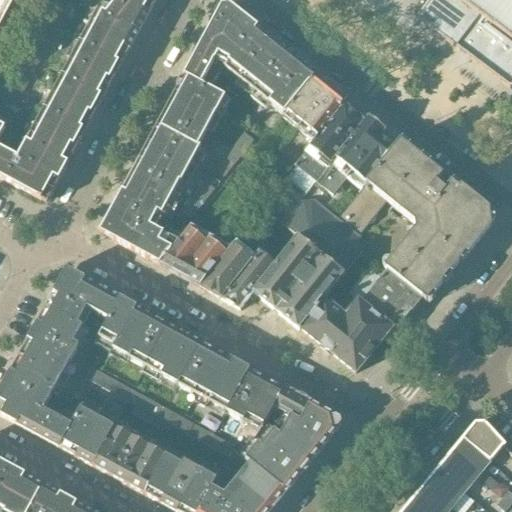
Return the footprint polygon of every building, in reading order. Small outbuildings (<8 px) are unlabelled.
[(0,0),(0,26),(14,0),(0,0)] [(14,108),(57,29),(72,0),(44,0),(40,11),(50,16),(4,102),(14,108)] [(76,150),(157,0),(118,0),(105,17),(96,12),(34,127),(76,150)] [(511,0),(429,0),(415,19),(510,91),(511,88),(511,0)] [(223,69),(256,29),(228,7),(220,9),(184,76),(207,89),(211,84),(223,69)] [(238,81),(267,45),(271,41),(256,29),(223,69),(234,79),(225,91),(231,96),(241,84),(238,81)] [(283,118),(316,77),(271,41),(267,45),(238,81),(241,84),(283,118)] [(404,53),(400,58),(406,63),(410,58),(404,53)] [(197,149),(215,116),(224,99),(207,89),(184,76),(148,144),(190,167),(199,150),(197,149)] [(316,77),(283,118),(281,119),(313,145),(343,107),(344,108),(348,103),(316,77)] [(394,150),(380,139),(384,133),(367,119),(363,124),(344,108),(343,107),(313,145),(294,167),(332,198),(346,180),(361,192),(394,150)] [(0,151),(0,139),(5,131),(0,128),(0,180),(46,206),(76,150),(34,127),(17,160),(0,151)] [(234,167),(254,142),(244,134),(224,159),(234,167)] [(174,192),(178,183),(180,184),(190,167),(148,144),(112,211),(146,229),(155,212),(161,215),(166,205),(170,207),(177,193),(174,192)] [(344,276),(362,254),(359,251),(360,251),(359,243),(358,243),(361,240),(359,238),(368,226),(371,226),(373,225),(374,223),(375,220),(375,218),(386,204),(417,229),(384,270),(387,273),(417,298),(417,299),(421,302),(426,305),(465,256),(467,258),(491,228),(487,226),(487,216),(489,213),(460,189),(458,191),(399,144),(394,150),(361,192),(337,221),(314,202),(312,205),(311,205),(303,205),(303,206),(300,204),(298,206),(281,226),(344,276)] [(190,221),(214,191),(204,182),(180,213),(190,221)] [(281,226),(298,206),(280,192),(263,214),(280,228),(281,226)] [(177,244),(160,234),(155,242),(143,235),(146,229),(112,211),(101,230),(99,235),(104,238),(158,267),(177,244)] [(176,278),(221,223),(203,212),(190,229),(188,230),(177,244),(158,267),(176,278)] [(198,290),(242,235),(221,223),(176,278),(198,290)] [(252,261),(257,254),(261,249),(243,234),(242,235),(198,290),(219,301),(252,261)] [(296,241),(271,271),(252,295),(298,333),(299,331),(322,302),(341,277),(296,241)] [(252,295),(271,271),(268,268),(271,265),(257,254),(252,261),(219,301),(239,312),(252,295)] [(135,310),(101,291),(65,271),(53,294),(71,304),(62,319),(77,327),(81,319),(89,324),(85,331),(88,334),(84,340),(95,346),(95,345),(111,353),(135,310)] [(411,314),(421,302),(417,299),(417,298),(387,273),(380,282),(367,271),(349,295),(391,330),(391,331),(394,333),(410,314),(411,314)] [(41,413),(67,365),(76,348),(85,331),(77,327),(62,319),(71,304),(53,294),(0,390),(0,418),(15,426),(26,405),(41,413)] [(355,376),(391,331),(391,330),(349,295),(338,308),(331,303),(328,306),(322,302),(299,331),(320,348),(319,349),(330,358),(331,356),(355,376)] [(144,371),(167,327),(135,310),(111,353),(144,371)] [(176,389),(200,345),(167,327),(144,371),(176,389)] [(192,398),(216,354),(200,345),(176,389),(192,398)] [(224,416),(248,372),(216,354),(192,398),(224,416)] [(84,380),(225,458),(231,447),(91,369),(84,380)] [(282,390),(248,372),(224,416),(240,425),(244,418),(262,428),(264,425),(272,409),(282,390)] [(339,422),(295,398),(282,390),(272,409),(289,418),(329,441),(340,427),(339,422)] [(59,422),(41,413),(26,405),(15,426),(58,450),(75,421),(66,416),(62,417),(59,422)] [(124,411),(113,405),(108,414),(118,420),(124,411)] [(92,469),(113,431),(104,426),(106,422),(100,418),(97,422),(86,416),(88,412),(81,408),(75,421),(58,450),(92,469)] [(278,436),(289,418),(272,409),(264,425),(269,429),(257,446),(258,446),(261,448),(273,433),(278,436)] [(329,441),(289,418),(278,436),(310,463),(329,441)] [(251,443),(257,446),(269,429),(264,425),(262,428),(251,443)] [(483,426),(475,426),(463,441),(491,464),(504,448),(483,426)] [(143,497),(164,458),(154,453),(156,449),(150,445),(148,450),(137,444),(139,440),(133,436),(131,440),(121,435),(123,431),(116,427),(113,431),(92,469),(143,497)] [(310,463),(278,436),(273,433),(261,448),(298,479),(310,463)] [(298,479),(261,448),(258,446),(257,446),(251,443),(251,444),(244,440),(234,452),(245,460),(244,461),(286,493),(298,479)] [(491,464),(463,441),(450,457),(477,480),(480,477),(491,464)] [(286,493),(244,461),(231,451),(223,469),(273,509),(286,493)] [(200,511),(212,492),(216,483),(182,464),(180,467),(170,462),(172,458),(166,454),(164,458),(143,497),(170,511),(200,511)] [(477,480),(450,457),(437,472),(464,495),(477,480)] [(72,511),(76,505),(7,468),(0,481),(0,511),(72,511)] [(270,511),(273,509),(223,469),(216,483),(212,492),(227,497),(245,511),(270,511)] [(464,495),(437,472),(423,488),(451,511),(464,495)] [(480,477),(477,480),(492,492),(498,486),(487,477),(484,481),(480,477)] [(498,486),(492,492),(502,501),(508,493),(509,491),(502,486),(498,486)] [(450,511),(451,511),(423,488),(410,504),(419,511),(450,511)] [(245,511),(227,497),(212,492),(200,511),(245,511)] [(510,507),(511,504),(511,497),(508,493),(502,501),(510,507)] [(500,511),(505,511),(510,507),(502,501),(496,508),(500,511)]
